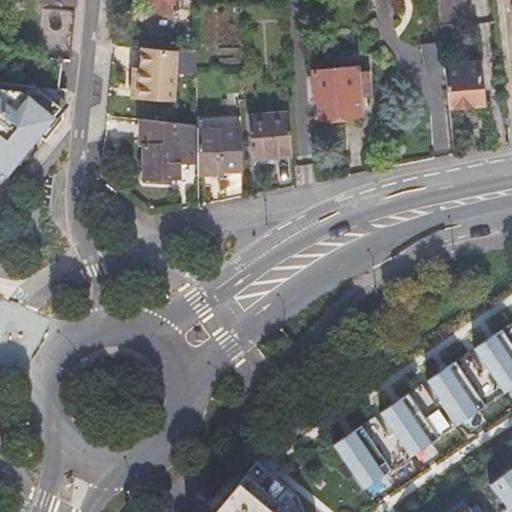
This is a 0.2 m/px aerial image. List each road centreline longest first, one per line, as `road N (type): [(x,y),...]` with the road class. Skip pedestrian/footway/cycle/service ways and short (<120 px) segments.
road 1 (tertiary): [(511,171),(350,210),(169,321),(137,329)]
road 2 (tertiary): [(184,394),(231,348),(346,264),(388,243),(511,214)]
road 3 (residential): [(93,0),(76,194),(81,238),(102,292),(91,327)]
